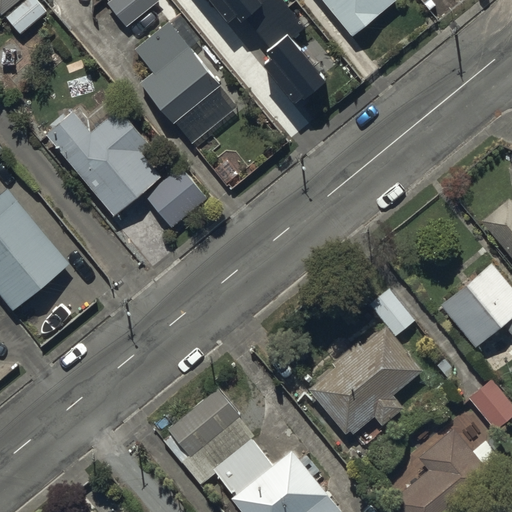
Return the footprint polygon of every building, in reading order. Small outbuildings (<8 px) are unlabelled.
[(0,0),(0,9),(1,11),(14,0),(0,0)] [(49,12),(38,0),(29,0),(8,18),(22,34),(49,12)] [(127,27),(162,1),(161,0),(107,0),(107,1),(127,27)] [(247,17),(258,31),(289,6),(283,0),(213,0),(230,20),(238,14),(243,20),(247,17)] [(324,0),(353,36),(400,0),(324,0)] [(289,6),(258,31),(272,48),(268,51),(274,57),(266,64),(297,103),(325,79),(292,39),(306,27),(289,6)] [(190,143),(236,105),(167,21),(135,47),(152,69),(138,80),(190,143)] [(81,108),(48,135),(116,218),(169,174),(150,151),(155,147),(116,99),(91,120),(81,108)] [(214,203),(187,170),(149,200),(175,234),(214,203)] [(511,193),(507,187),(479,211),(511,250),(511,193)] [(72,264),(10,189),(0,197),(0,290),(16,310),(72,264)] [(511,278),(490,253),(439,295),(474,337),(500,315),(511,329),(511,278)] [(412,314),(386,283),(368,297),(384,316),(356,338),(354,335),(346,342),(344,339),(328,353),(331,356),(307,375),(347,424),(351,421),(354,425),(372,411),(379,420),(404,399),(392,386),(422,361),(395,328),(412,314)] [(511,408),(511,398),(489,372),(467,391),(494,423),(511,408)] [(330,511),(342,503),(289,435),(269,451),(253,432),(256,430),(217,380),(166,420),(188,448),(181,454),(200,478),(216,465),(233,486),(230,488),(249,511),(330,511)] [(471,443),(453,420),(417,449),(427,462),(388,494),(403,511),(447,511),(508,463),(483,433),(471,443)]
